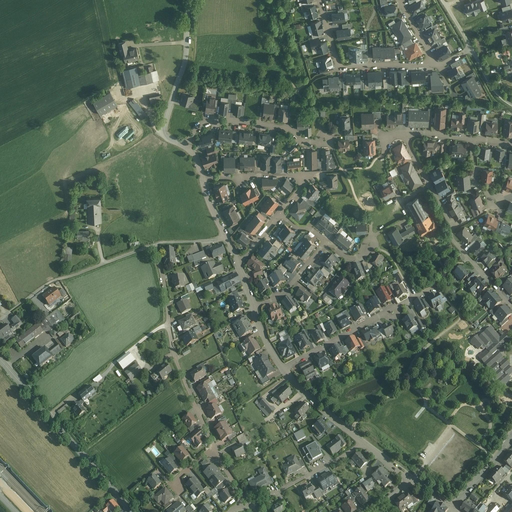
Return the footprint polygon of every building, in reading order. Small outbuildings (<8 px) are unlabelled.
[(417,3),(409,7),(413,14),(425,7),(421,1),(421,0),(417,3)] [(484,0),(477,3),(480,10),(479,10),(480,11),(487,9),(484,0)] [(469,4),(466,6),(469,14),(472,13),(473,14),(477,12),(476,11),(479,10),(480,10),(477,3),(477,2),(473,3),(473,2),(469,3),(469,4)] [(315,8),(314,5),(306,8),(307,11),(306,11),(307,14),(308,14),(309,18),(317,15),(316,12),(317,12),(316,8),(315,8)] [(395,5),(385,7),(385,9),(384,10),(384,12),(386,13),(386,15),(395,14),(396,14),(396,13),(395,6),(395,5)] [(503,11),(499,12),(502,22),(511,18),(511,9),(511,10),(510,5),(502,7),(503,11)] [(332,14),(333,22),(345,21),(343,13),(338,13),(332,14)] [(425,14),(416,19),(421,28),(424,27),(430,23),(425,14)] [(396,24),(391,26),(391,27),(392,27),(401,43),(402,42),(410,38),(412,37),(402,20),(396,24)] [(320,21),(310,23),(313,34),(320,32),(323,31),(322,28),(321,24),(320,21)] [(435,28),(434,28),(432,29),(424,34),(431,45),(436,42),(441,39),(435,28)] [(343,30),(337,30),(338,39),(351,37),(350,33),(351,33),(350,32),(349,29),(343,30)] [(511,41),(511,30),(506,32),(507,38),(502,40),(503,44),(511,41)] [(444,37),(441,39),(436,42),(438,46),(443,43),(446,41),(444,37)] [(318,38),(310,40),(312,48),(317,47),(318,52),(328,50),(326,42),(320,44),(318,38)] [(410,38),(402,42),(405,48),(408,46),(413,43),(410,38)] [(125,41),(118,43),(120,51),(127,50),(125,41)] [(416,45),(410,48),(410,47),(409,48),(408,46),(405,48),(406,51),(407,53),(407,55),(408,56),(409,56),(410,59),(417,55),(418,55),(421,53),(416,45)] [(437,50),(435,52),(439,60),(451,53),(446,45),(444,46),(437,50)] [(394,47),(380,48),(380,47),(380,59),(394,59),(394,53),(394,49),(394,47)] [(354,49),(350,49),(350,53),(349,53),(349,57),(350,57),(350,60),(362,60),(361,49),(357,49),(357,48),(354,48),(354,49)] [(125,63),(139,59),(137,49),(123,53),(125,63)] [(330,57),(325,58),(324,57),(321,58),(321,59),(320,60),(319,61),(321,69),(328,67),(332,66),(330,57)] [(458,60),(450,64),(453,69),(456,67),(461,64),(458,60)] [(137,67),(124,70),(126,80),(121,81),(123,89),(141,85),(138,75),(137,67)] [(456,67),(453,69),(448,72),(450,76),(450,77),(450,79),(452,79),(460,75),(456,67)] [(397,71),(390,72),(389,72),(390,77),(390,83),(392,83),(398,83),(397,71)] [(405,71),(397,71),(398,83),(404,82),(406,82),(405,76),(405,71)] [(150,72),(138,75),(141,85),(153,82),(150,72)] [(443,83),(436,72),(432,72),(432,74),(433,75),(431,75),(431,83),(432,90),(438,89),(438,91),(443,90),(443,83)] [(338,77),(328,78),(328,79),(323,80),(323,83),(323,84),(324,90),(340,89),(340,87),(340,83),(339,83),(338,79),(338,77)] [(468,79),(461,83),(466,90),(468,89),(476,84),(475,83),(472,77),(468,79)] [(476,84),(468,89),(469,91),(468,92),(469,93),(471,97),(471,96),(473,96),(473,97),(476,95),(477,97),(482,94),(477,85),(476,84)] [(110,93),(93,102),(100,115),(117,106),(110,93)] [(193,97),(183,94),(180,103),(188,105),(191,106),(192,102),(193,97)] [(161,95),(149,97),(151,106),(162,104),(161,95)] [(207,97),(206,103),(205,112),(213,113),(213,111),(214,106),(215,98),(207,97)] [(140,107),(134,99),(129,103),(135,111),(140,107)] [(198,104),(192,102),(191,106),(188,105),(187,108),(196,111),(198,104)] [(228,103),(221,102),(219,113),(227,114),(228,107),(229,103),(228,103)] [(235,104),(234,104),(234,108),(233,114),(241,115),(242,105),(235,104)] [(288,109),(279,108),(278,120),(287,121),(288,114),(288,109)] [(445,109),(435,108),(435,117),(445,118),(445,109)] [(409,111),(409,116),(409,126),(418,126),(418,111),(409,111)] [(428,111),(418,111),(418,126),(428,126),(428,116),(428,111)] [(372,114),(361,115),(362,128),(373,128),(373,119),(373,114),(372,114)] [(395,116),(387,116),(387,127),(394,127),(394,125),(395,124),(398,124),(398,117),(399,117),(399,114),(395,114),(395,116)] [(349,117),(346,115),(340,116),(340,117),(340,118),(339,118),(340,123),(339,124),(340,124),(340,128),(345,127),(345,129),(349,129),(349,127),(349,117)] [(445,118),(435,117),(434,126),(444,127),(445,118)] [(459,119),(452,118),(451,128),(461,129),(462,123),(462,120),(459,119)] [(308,119),(304,119),(297,120),(298,129),(305,129),(308,129),(308,128),(308,119)] [(479,121),(470,120),(470,124),(469,124),(468,124),(467,128),(468,129),(478,131),(479,121)] [(511,121),(505,120),(504,131),(502,132),(502,134),(503,135),(511,136),(511,121)] [(492,121),(490,122),(487,122),(485,133),(496,134),(497,125),(492,121)] [(232,132),(219,130),(218,139),(218,141),(222,141),(222,140),(231,141),(231,139),(232,132)] [(271,136),(260,134),(258,144),(270,145),(271,136)] [(201,147),(212,143),(211,139),(213,139),(211,135),(202,138),(203,141),(200,142),(201,147)] [(108,153),(116,149),(112,140),(96,148),(99,154),(102,152),(107,150),(108,153)] [(348,140),(340,141),(339,142),(339,145),(338,147),(338,149),(339,150),(348,149),(349,148),(348,140)] [(365,141),(363,141),(364,154),(375,153),(374,140),(369,141),(365,141)] [(436,142),(432,142),(430,142),(429,142),(424,141),(423,154),(430,155),(430,151),(436,152),(436,149),(439,149),(440,144),(436,144),(436,142)] [(406,150),(402,144),(393,149),(398,157),(396,159),(396,160),(397,162),(398,163),(402,161),(403,164),(406,162),(405,159),(405,158),(409,156),(409,155),(408,156),(405,151),(406,150)] [(463,144),(456,144),(456,145),(453,145),(452,147),(452,155),(465,156),(466,148),(462,147),(463,144)] [(215,146),(206,148),(208,155),(215,153),(217,152),(219,150),(215,146)] [(490,149),(481,147),(479,157),(488,159),(489,152),(490,149)] [(504,151),(496,149),(495,159),(503,160),(503,155),(504,151)] [(317,151),(306,152),(307,169),(318,169),(317,151)] [(329,155),(329,151),(322,151),(322,161),(322,167),(323,167),(327,167),(327,168),(331,168),(331,167),(334,167),(334,163),(332,163),(332,158),(331,158),(331,155),(329,155)] [(208,155),(201,157),(205,167),(206,169),(210,168),(209,166),(212,165),(213,167),(217,165),(216,163),(218,163),(215,153),(208,155)] [(262,156),(261,156),(261,161),(261,169),(271,168),(271,160),(271,156),(270,156),(270,157),(267,157),(267,156),(262,156)] [(271,160),(271,168),(271,171),(281,171),(281,163),(280,163),(280,158),(274,159),(274,160),(271,160)] [(300,158),(293,158),(294,162),(294,161),(295,170),(301,169),(301,167),(300,161),(300,158)] [(410,163),(401,168),(403,171),(412,167),(410,163)] [(416,173),(412,167),(403,171),(403,172),(406,178),(405,178),(405,180),(406,183),(408,183),(409,183),(412,189),(421,184),(417,175),(416,176),(415,173),(416,173)] [(445,179),(439,168),(430,173),(436,183),(436,184),(444,179),(444,180),(445,179)] [(488,171),(483,170),(481,181),(490,182),(491,175),(492,175),(492,173),(492,172),(492,171),(488,171)] [(336,176),(327,176),(327,182),(327,186),(330,186),(337,186),(336,176)] [(278,180),(270,180),(267,179),(262,179),(262,184),(264,187),(264,188),(270,188),(270,187),(272,187),(273,185),(278,180)] [(393,179),(387,182),(389,185),(390,185),(393,189),(397,186),(393,179)] [(444,180),(444,179),(436,184),(436,183),(435,184),(441,195),(450,190),(444,180)] [(293,185),(286,180),(284,183),(280,187),(282,189),(287,193),(293,185)] [(280,182),(276,188),(280,191),(282,189),(280,187),(284,183),(281,181),(280,182)] [(214,187),(214,188),(216,194),(226,191),(224,184),(220,186),(214,187)] [(313,185),(311,185),(305,193),(309,197),(312,199),(316,194),(318,194),(319,193),(319,191),(313,185)] [(389,185),(381,190),(385,199),(395,193),(393,189),(390,185),(389,185)] [(253,189),(249,191),(248,190),(246,191),(252,201),(258,198),(257,196),(253,189)] [(226,191),(216,194),(218,201),(219,201),(225,199),(228,198),(226,191)] [(252,201),(246,191),(244,192),(245,193),(241,195),(241,196),(244,202),(245,204),(252,201)] [(451,194),(446,198),(449,203),(455,200),(451,194)] [(422,195),(406,205),(416,223),(428,216),(419,200),(423,198),(422,195)] [(278,204),(270,197),(266,202),(274,209),(278,204)] [(316,202),(312,199),(309,197),(306,201),(311,205),(313,207),(316,202)] [(483,205),(479,197),(473,199),(472,199),(470,199),(470,201),(470,203),(471,203),(474,209),(480,206),(483,205)] [(88,224),(102,223),(100,199),(86,200),(88,224)] [(306,201),(304,199),(300,204),(304,208),(306,210),(311,205),(306,201)] [(449,203),(446,205),(450,212),(459,207),(455,200),(449,203)] [(274,209),(266,202),(262,207),(270,214),(274,209)] [(297,202),(289,212),(299,220),(302,216),(300,214),(304,208),(300,204),(297,202)] [(224,211),(223,211),(226,217),(236,213),(233,206),(230,208),(224,211)] [(474,209),(475,212),(477,215),(482,212),(480,206),(474,209)] [(459,207),(450,212),(455,219),(457,218),(463,215),(459,207)] [(320,209),(314,216),(319,220),(323,216),(325,213),(320,209)] [(260,213),(259,212),(256,215),(263,221),(266,218),(266,217),(260,213)] [(236,213),(226,217),(229,224),(231,223),(236,220),(239,219),(236,213)] [(256,215),(251,221),(259,227),(264,221),(263,221),(256,215)] [(463,215),(457,218),(460,223),(466,220),(463,215)] [(496,218),(489,215),(484,225),(491,228),(495,220),(496,218)] [(323,216),(319,220),(316,225),(321,229),(328,221),(323,216)] [(416,223),(414,224),(420,235),(436,226),(433,221),(432,222),(428,216),(416,223)] [(259,227),(251,221),(246,227),(254,233),(259,227)] [(328,221),(321,229),(327,234),(334,225),(328,221)] [(410,222),(404,226),(407,231),(413,228),(410,222)] [(510,226),(502,222),(501,223),(498,229),(499,230),(507,234),(510,226)] [(360,225),(356,225),(357,233),(366,233),(366,224),(360,225)] [(281,229),(278,233),(279,234),(283,238),(290,229),(285,225),(281,229)] [(254,233),(247,227),(244,231),(247,233),(251,236),(254,233)] [(407,231),(401,235),(396,228),(388,233),(394,245),(403,240),(403,239),(416,232),(414,228),(413,228),(407,231)] [(472,236),(464,228),(458,234),(465,242),(469,240),(472,236)] [(290,229),(283,238),(287,241),(288,242),(291,238),(295,233),(290,229)] [(89,230),(77,230),(77,241),(89,241),(89,230)] [(245,236),(242,233),(237,239),(244,245),(249,239),(245,236)] [(337,237),(334,241),(339,245),(346,237),(340,233),(337,237)] [(478,236),(475,233),(472,236),(469,240),(471,242),(474,240),(478,236)] [(346,237),(339,245),(345,249),(348,246),(351,242),(353,240),(348,236),(346,238),(346,237)] [(291,238),(288,242),(287,241),(285,243),(289,246),(294,240),(291,238)] [(309,241),(306,238),(304,241),(304,242),(302,245),(310,251),(315,245),(309,241)] [(282,245),(276,240),(272,244),(276,247),(275,247),(278,250),(282,245)] [(480,243),(478,241),(470,248),(475,254),(477,252),(478,252),(484,247),(480,243)] [(266,246),(264,248),(263,247),(262,247),(259,251),(259,252),(267,258),(270,254),(272,257),(276,252),(273,250),(275,247),(276,247),(272,244),(269,242),(268,242),(266,244),(266,246)] [(212,249),(210,250),(212,254),(213,259),(225,254),(222,246),(221,245),(220,246),(212,249)] [(310,251),(302,245),(299,248),(299,247),(296,250),(299,253),(305,258),(310,251)] [(70,267),(72,249),(65,248),(63,267),(70,267)] [(296,250),(294,248),(291,252),(296,257),(299,253),(296,250)] [(173,249),(165,249),(165,259),(164,259),(164,265),(170,265),(176,265),(176,264),(180,264),(179,258),(175,259),(175,258),(174,258),(173,249)] [(204,252),(192,256),(194,263),(202,260),(206,258),(204,252)] [(489,252),(481,259),(484,261),(483,262),(485,264),(485,263),(488,266),(494,261),(495,259),(489,252)] [(332,258),(327,254),(324,259),(333,266),(336,262),(332,258)] [(370,263),(370,264),(373,266),(378,269),(383,260),(375,255),(370,263)] [(341,262),(334,256),(332,258),(336,262),(339,264),(341,262)] [(296,260),(292,257),(288,262),(296,269),(300,264),(296,260)] [(259,263),(253,258),(247,266),(250,268),(250,267),(256,272),(258,273),(261,270),(261,269),(263,266),(259,262),(259,263)] [(333,266),(324,259),(320,263),(325,267),(329,271),(330,270),(333,266)] [(496,263),(493,266),(495,268),(500,265),(502,263),(499,260),(496,263)] [(488,266),(487,267),(489,269),(493,266),(496,263),(494,261),(488,266)] [(296,269),(288,262),(284,266),(283,267),(287,270),(292,274),(296,269)] [(211,264),(202,268),(204,274),(206,273),(208,280),(216,276),(215,275),(223,272),(220,264),(212,268),(211,264)] [(284,266),(282,264),(279,267),(282,269),(285,273),(287,270),(283,267),(284,266)] [(364,277),(360,266),(358,267),(357,265),(352,268),(357,280),(364,277)] [(495,268),(490,273),(495,279),(498,279),(505,272),(502,269),(503,268),(500,265),(495,268)] [(329,271),(325,267),(323,269),(330,275),(332,272),(330,270),(329,271)] [(468,276),(460,267),(454,273),(461,282),(465,278),(467,277),(468,276)] [(320,273),(315,269),(310,275),(319,282),(323,277),(323,276),(320,273)] [(330,275),(323,269),(320,273),(323,276),(323,277),(326,279),(330,275)] [(261,270),(258,273),(256,272),(252,273),(254,279),(263,276),(261,270)] [(279,272),(274,275),(280,285),(285,281),(282,276),(280,272),(279,272)] [(240,284),(236,274),(225,280),(230,289),(240,284)] [(473,274),(468,278),(467,277),(465,278),(467,279),(466,280),(469,283),(474,278),(475,277),(473,274)] [(269,278),(271,282),(274,288),(280,285),(274,275),(269,278)] [(319,282),(310,275),(306,281),(310,284),(314,288),(315,287),(319,282)] [(182,276),(172,278),(173,282),(174,282),(176,289),(185,287),(182,276)] [(349,285),(340,278),(329,292),(337,299),(349,285)] [(469,283),(466,285),(469,288),(477,281),(474,278),(469,283)] [(469,288),(468,289),(472,294),(476,290),(480,294),(487,287),(480,279),(477,281),(469,288)] [(507,283),(503,287),(507,291),(511,286),(511,279),(507,283)] [(225,280),(217,284),(222,293),(230,289),(225,280)] [(266,286),(264,282),(257,286),(261,294),(268,290),(266,286)] [(196,283),(186,286),(188,292),(198,288),(196,283)] [(210,283),(203,286),(206,293),(213,290),(210,283)] [(314,288),(310,284),(307,288),(311,292),(314,294),(318,290),(315,287),(314,288)] [(402,286),(394,290),(399,299),(407,295),(402,286)] [(42,297),(49,306),(62,297),(55,288),(42,297)] [(385,290),(384,289),(380,291),(381,293),(377,294),(383,305),(391,301),(385,290)] [(309,295),(304,291),(303,292),(301,290),(296,296),(300,299),(299,299),(300,301),(301,302),(303,302),(304,303),(307,302),(311,297),(309,295)] [(314,294),(311,292),(309,295),(311,297),(316,301),(318,298),(318,297),(314,294)] [(486,296),(482,300),(485,302),(484,303),(486,306),(496,297),(491,292),(486,296)] [(326,296),(322,293),(318,297),(318,298),(325,303),(328,299),(326,297),(326,296)] [(446,300),(440,294),(438,295),(442,303),(446,300)] [(484,294),(478,300),(480,302),(482,301),(483,300),(482,300),(486,296),(484,294)] [(188,295),(181,298),(182,302),(177,304),(182,314),(191,310),(186,300),(189,299),(188,295)] [(438,295),(437,295),(435,296),(434,295),(430,297),(431,298),(428,299),(434,309),(436,308),(437,309),(440,307),(440,306),(442,304),(442,303),(438,295)] [(501,302),(496,297),(486,306),(489,308),(490,307),(492,310),(496,307),(501,302)] [(239,298),(229,302),(233,314),(244,310),(239,298)] [(292,302),(289,298),(282,303),(288,311),(291,309),(293,310),(295,308),(296,307),(292,302)] [(422,302),(421,299),(414,303),(416,307),(415,307),(417,310),(418,310),(419,314),(427,310),(422,302)] [(373,302),(365,306),(370,314),(379,310),(374,302),(374,301),(373,302)] [(366,313),(362,306),(357,308),(358,310),(360,309),(363,315),(366,313)] [(500,311),(495,315),(498,319),(508,310),(505,306),(500,311)] [(278,308),(275,309),(274,307),(270,308),(271,310),(269,311),(273,321),(275,320),(276,322),(280,321),(279,319),(282,318),(281,317),(278,309),(278,308)] [(358,310),(351,313),(356,322),(365,317),(363,315),(360,309),(358,310)] [(57,310),(45,319),(53,329),(65,321),(57,310)] [(508,310),(498,319),(501,323),(506,319),(511,314),(508,310)] [(78,311),(69,319),(72,323),(81,315),(78,311)] [(23,324),(17,316),(11,320),(14,324),(8,329),(11,332),(23,324)] [(191,317),(187,319),(179,323),(183,331),(189,328),(188,328),(195,325),(191,317)] [(344,317),(338,321),(342,330),(349,326),(347,320),(345,317),(344,317)] [(411,317),(403,321),(408,332),(417,327),(415,323),(411,317)] [(237,324),(233,326),(240,338),(252,331),(245,319),(237,324)] [(506,319),(501,323),(499,324),(502,327),(508,321),(506,319)] [(424,329),(420,321),(415,323),(417,327),(419,331),(424,329)] [(337,332),(333,324),(325,329),(326,332),(329,337),(337,332)] [(0,328),(0,340),(0,341),(11,332),(8,329),(5,325),(0,328)] [(15,342),(21,350),(43,333),(37,325),(15,342)] [(394,334),(389,325),(382,329),(386,337),(386,338),(394,334)] [(207,330),(205,326),(201,328),(200,326),(194,329),(197,335),(207,330)] [(376,327),(371,330),(375,338),(381,335),(378,331),(376,327)] [(500,338),(490,327),(476,340),(474,338),(471,341),(472,342),(471,343),(474,346),(475,345),(479,350),(481,348),(482,350),(484,350),(485,349),(487,351),(483,355),(482,354),(479,357),(480,357),(479,358),(491,372),(489,373),(491,376),(490,378),(500,390),(511,380),(508,377),(511,373),(511,370),(508,366),(510,365),(505,359),(504,360),(502,357),(497,351),(497,352),(495,349),(496,348),(500,348),(509,340),(504,335),(500,339),(500,338)] [(370,329),(361,333),(366,341),(369,340),(370,342),(376,339),(375,338),(371,330),(370,329)] [(319,332),(311,336),(316,344),(324,340),(319,332)] [(193,333),(183,338),(187,346),(197,341),(193,333)] [(60,341),(66,349),(74,343),(68,335),(60,341)] [(288,335),(282,338),(285,343),(288,342),(289,344),(292,343),(288,335)] [(304,337),(295,342),(298,346),(300,348),(299,350),(300,351),(302,352),(303,351),(304,349),(309,346),(307,342),(304,337)] [(354,338),(345,343),(350,353),(355,350),(354,349),(358,346),(359,346),(356,342),(354,338)] [(246,342),(239,346),(242,350),(245,348),(250,356),(256,353),(260,350),(257,344),(255,345),(251,339),(246,342)] [(285,343),(280,346),(282,349),(279,351),(283,357),(285,356),(287,359),(295,355),(289,344),(288,342),(285,343)] [(338,346),(330,351),(334,359),(343,355),(339,348),(338,346)] [(32,359),(40,369),(53,358),(45,349),(32,359)] [(117,364),(123,372),(135,362),(129,354),(117,364)] [(323,355),(314,359),(317,364),(317,365),(318,367),(319,368),(320,368),(321,369),(328,365),(325,359),(323,355)] [(255,357),(248,361),(251,366),(253,364),(254,364),(254,363),(257,361),(255,357)] [(257,361),(254,363),(259,371),(269,365),(264,357),(257,361)] [(308,363),(300,367),(307,381),(316,376),(313,371),(308,363)] [(125,373),(131,381),(142,373),(136,365),(125,373)] [(166,365),(156,373),(157,374),(151,378),(154,382),(160,377),(162,380),(171,372),(166,365)] [(274,373),(269,365),(259,371),(255,373),(260,381),(263,379),(267,377),(274,373)] [(198,371),(191,375),(195,382),(205,376),(202,371),(201,372),(199,370),(198,371)] [(267,377),(263,379),(260,381),(263,386),(270,382),(267,377)] [(202,386),(197,389),(201,395),(213,388),(210,383),(207,385),(206,384),(202,386)] [(78,396),(83,403),(95,394),(90,387),(78,396)] [(213,388),(201,395),(204,402),(208,400),(214,397),(213,396),(217,394),(214,389),(213,388)] [(286,388),(279,394),(278,394),(270,401),(274,404),(278,400),(282,403),(292,394),(286,388)] [(274,411),(261,397),(255,403),(257,405),(257,406),(267,417),(274,411)] [(210,403),(208,404),(210,408),(215,405),(216,405),(218,404),(215,400),(210,403)] [(78,403),(71,409),(78,419),(86,413),(78,403)] [(309,409),(303,404),(298,409),(297,408),(293,411),(298,415),(294,419),(298,422),(309,409)] [(210,408),(206,410),(212,419),(221,414),(216,405),(215,405),(210,408)] [(196,423),(189,414),(182,420),(189,428),(193,425),(196,423)] [(225,417),(218,421),(220,426),(225,423),(227,422),(225,417)] [(320,419),(313,426),(321,436),(328,429),(320,419)] [(220,426),(215,429),(218,435),(229,429),(225,423),(220,426)] [(229,429),(218,435),(222,441),(228,438),(232,435),(229,429)] [(294,435),(298,442),(305,438),(302,430),(294,435)] [(192,436),(189,439),(197,448),(202,444),(199,440),(202,438),(200,436),(201,435),(198,431),(197,432),(192,436)] [(340,437),(326,447),(333,456),(346,446),(340,437)] [(315,442),(302,450),(309,464),(323,456),(315,442)] [(241,446),(232,450),(236,458),(245,454),(241,446)] [(182,448),(181,448),(175,454),(181,462),(188,456),(184,452),(182,448)] [(510,453),(506,458),(503,461),(507,465),(509,467),(510,467),(511,469),(511,468),(511,453),(511,452),(510,453)] [(359,454),(348,463),(351,466),(355,463),(360,469),(367,463),(359,454)] [(175,460),(170,455),(167,457),(169,460),(169,459),(172,463),(175,460)] [(294,457),(289,459),(291,463),(288,465),(287,465),(287,466),(283,468),(287,476),(301,469),(297,462),(294,457)] [(172,463),(169,459),(169,460),(165,462),(166,464),(163,466),(170,475),(177,469),(172,463)] [(384,467),(377,461),(371,467),(378,473),(382,470),(382,469),(384,467)] [(220,475),(212,466),(203,473),(211,482),(219,476),(220,475)] [(504,474),(497,468),(489,477),(496,483),(504,474)] [(263,476),(254,481),(252,478),(248,481),(249,483),(254,493),(272,484),(264,469),(260,471),(263,476)] [(378,473),(372,477),(373,478),(377,483),(379,486),(382,484),(385,488),(392,483),(386,476),(387,475),(385,473),(384,472),(382,470),(378,473)] [(329,488),(335,484),(328,472),(322,476),(329,488)] [(151,474),(144,480),(147,482),(147,481),(153,476),(151,474)] [(161,484),(154,476),(153,476),(147,481),(147,482),(154,490),(161,484)] [(219,476),(211,482),(210,482),(215,489),(222,483),(224,482),(219,476)] [(323,491),(329,488),(322,476),(316,480),(323,491)] [(370,480),(362,485),(367,492),(375,487),(374,485),(370,480)] [(222,483),(215,489),(219,492),(223,489),(226,487),(222,483)] [(203,491),(197,484),(190,490),(197,498),(204,493),(204,492),(203,491)] [(314,493),(310,486),(301,491),(305,498),(314,493)] [(165,489),(153,499),(158,504),(161,501),(165,505),(165,506),(169,502),(173,499),(169,493),(168,494),(165,490),(165,489)] [(219,492),(216,494),(218,497),(219,496),(225,491),(223,489),(219,492)] [(354,494),(354,495),(356,498),(362,506),(369,501),(365,495),(361,489),(354,494)] [(232,497),(227,490),(219,496),(225,503),(232,497)] [(319,490),(314,493),(317,499),(323,496),(319,490)] [(511,494),(507,490),(503,495),(511,502),(511,494)] [(482,496),(478,492),(475,496),(472,494),(470,497),(476,503),(482,496)] [(409,499),(406,494),(400,499),(406,507),(412,503),(409,499)] [(350,502),(350,500),(348,497),(345,499),(348,503),(342,507),(345,511),(354,511),(356,511),(351,504),(350,502)] [(406,507),(400,499),(394,503),(395,504),(399,509),(400,511),(406,507)] [(437,503),(431,499),(428,504),(434,508),(437,503)] [(115,511),(119,509),(113,501),(102,511),(107,511),(109,511),(115,511)] [(279,503),(280,504),(271,509),(272,511),(283,511),(284,511),(282,507),(286,506),(283,501),(279,503)] [(477,508),(469,503),(469,504),(465,502),(460,510),(463,511),(476,511),(477,511),(479,508),(478,507),(477,508)] [(178,503),(167,511),(184,511),(186,511),(185,511),(179,503),(178,503)] [(446,511),(448,510),(437,503),(434,508),(431,511),(432,511),(446,511)]
